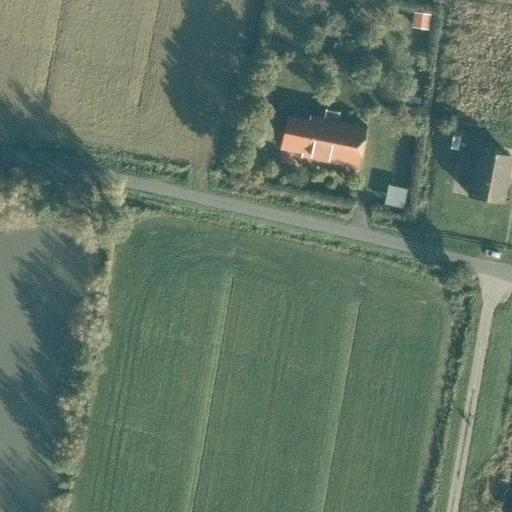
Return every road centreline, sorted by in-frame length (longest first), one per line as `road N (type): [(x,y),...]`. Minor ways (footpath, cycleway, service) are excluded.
road 1 (residential): [(511,276),(200,199),(0,165)]
road 2 (track): [(448,511),(489,269)]
